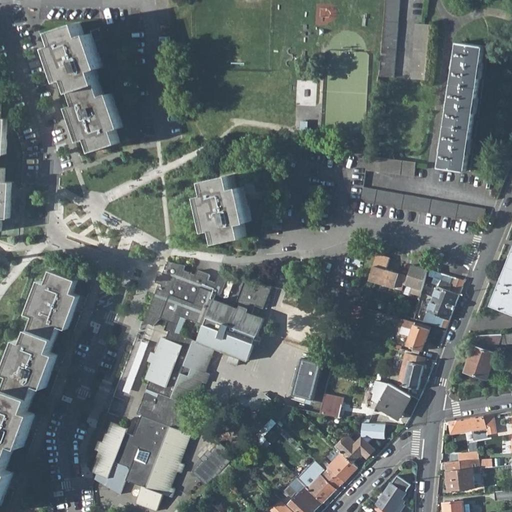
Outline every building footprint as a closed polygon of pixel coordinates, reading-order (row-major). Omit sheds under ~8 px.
[(380,70),(379,77),(395,78),(400,0),(386,0),(381,70),(380,70)] [(90,137),(94,150),(120,141),(116,128),(123,126),(112,92),(105,94),(96,68),(103,66),(95,41),(103,38),(99,27),(90,30),(92,32),(85,34),(80,22),(54,30),(58,43),(51,46),(62,79),(69,77),(78,103),(71,106),(76,121),(82,139),(90,137)] [(416,25),(412,79),(426,80),(430,26),(416,25)] [(440,167),(465,170),(486,45),(460,42),(440,167)] [(0,230),(1,230),(2,217),(10,217),(11,214),(11,204),(13,181),(5,181),(6,167),(0,166),(0,152),(7,153),(9,117),(1,116),(2,103),(0,102),(0,230)] [(415,162),(367,156),(367,159),(365,170),(414,176),(415,162)] [(203,194),(210,230),(217,228),(220,241),(247,235),(244,222),(252,221),(246,193),(255,191),(253,181),(244,183),(245,185),(237,187),(234,173),(207,179),(210,193),(203,194)] [(366,202),(483,222),(486,208),(363,187),(361,196),(366,202)] [(511,256),(493,304),(511,311),(511,256)] [(136,502),(157,511),(164,494),(171,497),(175,488),(171,486),(177,471),(181,472),(184,464),(181,462),(191,435),(195,436),(200,422),(180,415),(185,402),(194,406),(203,381),(207,383),(211,374),(206,372),(198,369),(207,345),(215,348),(231,354),(228,362),(237,366),(240,357),(248,360),(264,319),(252,314),(255,305),(263,308),(272,286),(246,280),(235,308),(239,309),(238,311),(213,301),(216,295),(221,297),(228,278),(219,275),(216,283),(209,280),(210,276),(197,271),(195,276),(184,271),(186,265),(167,261),(162,275),(158,273),(154,283),(161,285),(159,291),(157,290),(143,323),(152,326),(161,318),(168,321),(165,330),(169,331),(166,338),(162,337),(156,353),(152,351),(148,361),(152,363),(146,378),(150,380),(147,388),(160,393),(158,396),(146,392),(138,413),(141,415),(134,434),(127,431),(128,427),(112,421),(103,442),(99,440),(96,449),(100,451),(92,471),(109,478),(115,461),(124,465),(125,465),(126,465),(127,465),(127,466),(128,466),(128,467),(129,467),(129,468),(129,469),(129,470),(129,471),(129,472),(128,473),(125,480),(142,486),(136,502)] [(0,504),(1,505),(13,471),(6,469),(17,443),(23,445),(36,412),(29,409),(38,384),(45,387),(58,353),(51,351),(61,325),(68,328),(73,314),(81,294),(73,291),(78,279),(52,268),(47,281),(40,278),(28,312),(34,315),(24,341),(18,338),(5,371),(12,374),(2,399),(0,398),(0,504)] [(424,320),(446,327),(465,280),(430,269),(428,274),(432,276),(436,276),(437,280),(436,282),(435,283),(437,284),(428,310),(436,313),(434,318),(427,316),(425,316),(424,320)] [(354,335),(362,305),(359,305),(348,304),(341,332),(354,335)] [(288,336),(305,343),(306,339),(313,342),(323,318),(316,315),(316,314),(306,310),(305,311),(299,309),(288,336)] [(422,350),(430,329),(431,326),(404,318),(399,333),(409,337),(407,345),(422,350)] [(135,335),(110,410),(130,417),(131,395),(143,361),(138,360),(143,347),(143,336),(135,334),(135,335)] [(499,344),(507,343),(505,334),(478,335),(465,371),(488,378),(497,352),(499,344)] [(206,372),(215,348),(207,345),(198,369),(206,372)] [(399,384),(418,389),(427,357),(411,353),(407,352),(399,384)] [(376,406),(398,419),(411,395),(390,383),(380,380),(376,379),(372,392),(374,393),(372,399),(378,403),(376,406)] [(268,396),(243,396),(243,406),(268,406),(268,396)] [(320,413),(338,417),(342,404),(323,399),(320,413)] [(277,421),(278,422),(293,406),(286,404),(273,417),(277,421)] [(449,421),(452,433),(472,430),(474,440),(488,437),(488,434),(498,432),(494,414),(485,415),(449,421)] [(255,436),(262,444),(267,439),(264,436),(277,421),(273,417),(255,436)] [(348,434),(337,445),(339,447),(349,435),(348,434)] [(343,450),(353,461),(361,452),(366,457),(374,448),(362,436),(356,442),(349,435),(339,447),(343,450)] [(235,457),(219,441),(193,469),(209,484),(219,474),(229,463),(235,457)] [(343,450),(330,463),(327,460),(322,464),(341,483),(358,465),(353,461),(343,450)] [(462,460),(477,458),(476,452),(461,453),(462,460)] [(446,461),(449,490),(477,488),(474,472),(481,472),(479,458),(477,458),(462,460),(446,461)] [(481,459),(482,467),(490,466),(489,459),(481,459)] [(229,463),(219,474),(224,479),(234,468),(229,463)] [(306,486),(322,502),(341,483),(322,464),(304,484),(306,486)] [(390,483),(375,504),(384,511),(400,511),(405,505),(400,502),(406,493),(405,492),(411,484),(397,474),(392,484),(390,483)] [(315,510),(322,502),(306,486),(290,502),(300,511),(311,511),(314,509),(315,510)] [(511,489),(495,491),(496,500),(511,498),(511,489)] [(281,498),(279,500),(291,511),(295,511),(283,501),(281,498)] [(275,511),(291,511),(279,500),(271,508),(275,511)] [(444,502),(445,511),(465,511),(464,500),(444,502)]
